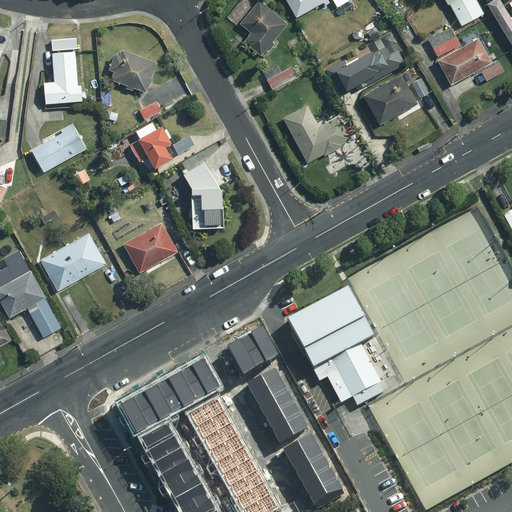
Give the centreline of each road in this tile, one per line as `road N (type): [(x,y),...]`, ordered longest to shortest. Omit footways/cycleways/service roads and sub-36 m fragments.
road 1 (secondary): [(52,383),(302,242)]
road 2 (residential): [(170,0),(302,242)]
road 3 (secondary): [(302,242),(511,127)]
road 4 (residential): [(123,511),(52,383)]
